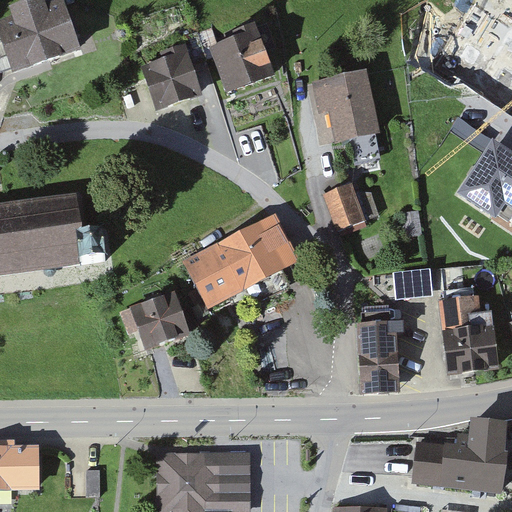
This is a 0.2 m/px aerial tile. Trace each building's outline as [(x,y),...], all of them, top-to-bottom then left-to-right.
[(0,23),(0,69),(1,72),(73,48),(58,5),(0,23)] [(253,38),(214,51),(230,100),(244,95),(269,87),(262,68),(253,38)] [(186,53),(140,67),(156,118),(201,104),(186,53)] [(366,77),(314,86),(320,118),(332,116),(335,134),(337,147),(377,140),(366,77)] [(511,223),(511,160),(487,145),(455,196),(508,229),(511,223)] [(348,185),(319,196),(333,233),(362,222),(348,185)] [(0,282),(83,271),(73,200),(0,209),(0,282)] [(287,267),(266,223),(183,263),(205,307),(287,267)] [(483,300),(435,302),(440,381),(487,378),(483,300)] [(185,309),(144,325),(156,357),(197,341),(185,309)] [(392,325),(355,327),(359,400),(396,397),(392,325)] [(497,495),(496,430),(457,431),(458,495),(497,495)] [(29,452),(0,451),(0,493),(29,493),(29,452)] [(248,511),(247,459),(161,461),(162,511),(248,511)]
